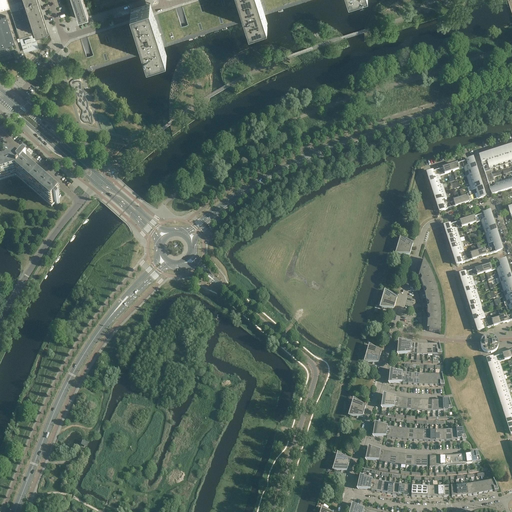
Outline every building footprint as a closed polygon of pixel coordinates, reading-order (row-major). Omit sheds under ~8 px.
[(0,0),(0,11),(10,8),(7,0),(0,0)] [(40,3),(38,0),(7,0),(10,8),(19,38),(23,51),(38,46),(34,34),(48,29),(40,3)] [(267,22),(265,15),(260,0),(202,0),(179,8),(175,9),(176,10),(185,38),(186,40),(247,21),(249,28),(267,22)] [(282,0),(284,6),(285,9),(311,0),(282,0)] [(89,16),(86,7),(84,1),(74,4),(79,19),(89,16)] [(168,12),(168,11),(154,16),(154,15),(153,10),(150,2),(131,8),(133,16),(135,21),(135,22),(85,38),(81,39),(81,41),(91,71),(145,53),(148,61),(167,54),(165,47),(178,43),(177,41),(168,12)] [(0,48),(11,45),(2,17),(0,18),(0,16),(0,48)] [(510,162),(506,149),(500,151),(501,152),(505,164),(510,162)] [(505,164),(501,152),(500,151),(495,152),(500,166),(505,164)] [(500,166),(495,152),(490,154),(491,155),(494,167),(500,166)] [(494,167),(491,155),(490,154),(485,156),(489,167),(489,169),(490,169),(494,167)] [(489,167),(485,156),(480,157),(483,168),(489,167)] [(475,165),(473,161),(473,159),(462,163),(464,168),(475,165)] [(0,181),(16,176),(52,208),(55,204),(57,205),(60,203),(58,201),(61,197),(25,166),(27,163),(24,160),(23,160),(22,162),(19,160),(11,162),(11,163),(0,166),(0,181)] [(440,176),(464,169),(464,168),(462,163),(438,171),(440,176)] [(476,169),(475,168),(475,165),(464,168),(464,169),(465,173),(476,169)] [(494,183),(492,175),(490,169),(489,169),(489,167),(483,168),(488,185),(494,183)] [(477,174),(477,171),(476,169),(465,173),(467,178),(477,174)] [(440,176),(438,171),(427,174),(429,180),(440,176)] [(479,179),(478,177),(477,174),(467,178),(468,182),(479,179)] [(441,181),(440,176),(429,180),(430,184),(441,181)] [(480,183),(480,180),(479,179),(468,182),(470,187),(480,183)] [(443,185),(441,181),(430,184),(432,189),(443,185)] [(508,191),(505,181),(499,183),(502,192),(508,191)] [(482,188),(481,186),(480,183),(470,187),(471,191),(482,188)] [(497,194),(494,184),(494,183),(488,185),(492,196),(497,194)] [(499,183),(494,184),(497,194),(502,192),(499,183)] [(444,190),(443,185),(432,189),(433,193),(444,190)] [(483,192),(482,190),(482,188),(471,191),(472,196),(483,192)] [(446,194),(444,190),(433,193),(435,198),(446,194)] [(485,198),(485,196),(483,192),(472,196),(474,201),(485,198)] [(447,199),(446,194),(435,198),(436,202),(447,199)] [(450,209),(474,201),(472,196),(448,203),(449,204),(450,209)] [(448,203),(447,199),(436,202),(438,207),(449,204),(448,203)] [(449,204),(438,207),(439,212),(450,209),(449,204)] [(492,218),(490,214),(490,213),(479,216),(481,221),(492,218)] [(457,229),(481,222),(481,221),(479,216),(455,224),(457,229)] [(493,223),(492,221),(492,218),(481,221),(481,222),(482,226),(493,223)] [(495,227),(494,224),(493,223),(482,226),(484,231),(495,227)] [(457,229),(455,224),(444,227),(446,233),(457,229)] [(496,232),(495,230),(495,227),(484,231),(485,235),(496,232)] [(458,234),(457,229),(446,233),(447,237),(458,234)] [(497,236),(497,233),(496,232),(485,235),(487,240),(497,236)] [(460,238),(458,234),(447,237),(449,242),(460,238)] [(499,241),(498,239),(497,236),(487,240),(488,244),(499,241)] [(413,244),(409,242),(402,238),(401,241),(400,240),(399,245),(400,245),(400,246),(411,250),(413,244)] [(461,243),(460,238),(449,242),(450,246),(461,243)] [(500,246),(500,243),(499,241),(488,244),(489,249),(490,249),(500,246)] [(463,248),(461,243),(450,246),(452,251),(463,248)] [(410,255),(411,250),(400,246),(399,247),(398,247),(397,252),(398,252),(397,255),(406,255),(410,255)] [(502,251),(502,250),(500,246),(490,249),(489,249),(491,254),(502,251)] [(464,252),(463,248),(452,251),(453,256),(464,252)] [(467,262),(491,254),(489,249),(490,249),(489,249),(465,256),(466,257),(467,262)] [(466,257),(465,256),(464,252),(453,256),(455,260),(466,257)] [(467,262),(466,257),(455,260),(456,266),(467,262)] [(425,261),(424,259),(418,278),(419,277),(421,281),(420,281),(422,285),(435,280),(434,278),(433,276),(431,273),(430,270),(429,268),(428,266),(427,265),(426,263),(425,261)] [(507,266),(506,262),(505,261),(494,264),(496,270),(507,266)] [(472,278),(496,270),(494,264),(471,272),(472,277),(472,278)] [(509,271),(508,269),(507,266),(496,270),(498,274),(509,271)] [(510,275),(509,272),(509,271),(498,274),(499,279),(510,275)] [(472,277),(471,272),(460,275),(461,281),(472,277)] [(511,280),(511,278),(510,275),(499,279),(501,283),(511,280)] [(474,282),(472,278),(472,277),(461,281),(463,285),(474,282)] [(438,290),(437,288),(437,286),(436,284),(435,282),(435,280),(422,285),(423,289),(425,294),(426,298),(439,295),(438,293),(438,292),(438,290)] [(511,284),(511,281),(511,280),(501,283),(502,288),(511,284)] [(475,286),(474,282),(463,285),(464,290),(475,286)] [(511,289),(511,284),(502,288),(504,293),(511,289)] [(477,291),(475,286),(464,290),(466,295),(477,291)] [(478,296),(477,291),(466,295),(467,299),(478,296)] [(397,298),(394,296),(386,292),(385,295),(384,294),(383,299),(384,300),(395,304),(397,298)] [(441,306),(440,303),(440,302),(440,300),(439,297),(439,295),(426,298),(426,302),(427,302),(428,308),(427,308),(427,312),(441,311),(441,308),(441,307),(441,306)] [(479,300),(478,296),(467,299),(469,304),(479,300)] [(394,309),(395,304),(384,300),(384,301),(382,301),(381,306),(382,306),(381,309),(390,309),(394,309)] [(481,305),(479,300),(469,304),(470,308),(481,305)] [(482,309),(481,305),(470,308),(472,313),(482,309)] [(484,314),(482,309),(472,313),(473,317),(484,314)] [(441,313),(441,311),(427,312),(428,316),(428,321),(427,325),(441,326),(441,323),(441,321),(441,320),(441,316),(441,313)] [(485,319),(484,314),(473,317),(475,322),(485,319)] [(489,328),(511,320),(511,319),(511,315),(487,323),(489,328)] [(487,323),(485,319),(475,322),(476,327),(487,323)] [(489,328),(487,323),(476,327),(478,332),(489,328)] [(498,342),(498,341),(497,340),(496,339),(495,338),(494,337),(493,337),(492,337),(491,336),(490,336),(489,336),(488,336),(487,337),(486,337),(485,337),(485,338),(484,338),(483,339),(482,340),(482,341),(481,342),(481,343),(481,344),(481,345),(481,346),(481,347),(481,348),(482,349),(482,350),(483,351),(484,351),(485,352),(486,353),(487,353),(488,354),(489,354),(490,354),(491,354),(492,353),(493,353),(494,353),(495,352),(496,351),(497,350),(497,349),(498,348),(498,347),(498,346),(498,345),(498,344),(498,343),(498,342)] [(407,349),(407,343),(401,341),(400,341),(400,342),(401,342),(400,354),(399,354),(399,355),(400,355),(405,354),(406,348),(407,349)] [(442,355),(439,345),(438,345),(433,345),(433,355),(438,355),(442,355)] [(381,353),(378,351),(378,350),(370,346),(370,349),(369,348),(367,353),(368,354),(380,358),(381,353)] [(499,362),(511,358),(511,352),(498,357),(499,362)] [(378,363),(380,358),(368,354),(368,355),(367,355),(365,360),(366,360),(366,363),(374,363),(378,363)] [(499,362),(498,357),(487,360),(489,366),(499,362)] [(501,367),(499,362),(489,366),(490,370),(501,367)] [(502,371),(501,367),(490,370),(492,375),(502,371)] [(504,376),(502,371),(492,375),(493,379),(504,376)] [(444,386),(442,375),(441,375),(435,375),(435,385),(435,386),(438,386),(438,385),(440,385),(440,386),(444,386)] [(505,380),(504,376),(493,379),(494,384),(505,380)] [(508,390),(507,385),(496,388),(497,393),(508,390)] [(510,394),(508,390),(497,393),(499,398),(510,394)] [(511,399),(510,394),(499,398),(500,402),(511,399)] [(391,402),(392,397),(386,395),(385,395),(386,396),(384,408),(383,408),(384,408),(389,408),(390,402),(391,402)] [(511,403),(511,401),(511,399),(500,402),(502,407),(511,403)] [(366,407),(362,405),(355,400),(354,403),(353,402),(351,407),(353,408),(352,408),(364,412),(366,407)] [(452,410),(449,401),(448,401),(443,401),(443,411),(448,411),(452,410)] [(511,408),(511,403),(502,407),(503,411),(511,408)] [(363,417),(364,412),(352,408),(352,409),(351,409),(350,414),(351,414),(350,417),(359,417),(363,417)] [(381,431),(382,425),(378,424),(377,424),(376,424),(377,424),(375,437),(374,437),(376,437),(381,437),(382,431),(381,431)] [(466,441),(463,430),(461,430),(456,430),(457,440),(457,441),(460,440),(462,440),(462,441),(466,441)] [(375,456),(376,450),(371,448),(370,447),(370,448),(371,448),(368,460),(367,461),(369,461),(373,461),(375,455),(375,456)] [(380,462),(382,452),(376,450),(375,456),(375,455),(373,461),(380,462)] [(481,463),(477,453),(476,453),(470,454),(472,464),(477,463),(481,463)] [(350,461),(346,459),(339,454),(338,457),(337,457),(336,462),(337,462),(337,463),(348,466),(350,461)] [(347,471),(348,466),(337,463),(336,463),(335,463),(334,468),(335,468),(334,471),(343,471),(347,471)] [(366,484),(367,478),(363,477),(362,476),(362,477),(360,489),(359,489),(359,490),(360,490),(366,490),(367,484),(366,484)] [(498,491),(494,480),(492,481),(487,482),(489,491),(489,492),(492,491),(494,490),(494,492),(498,491)]
